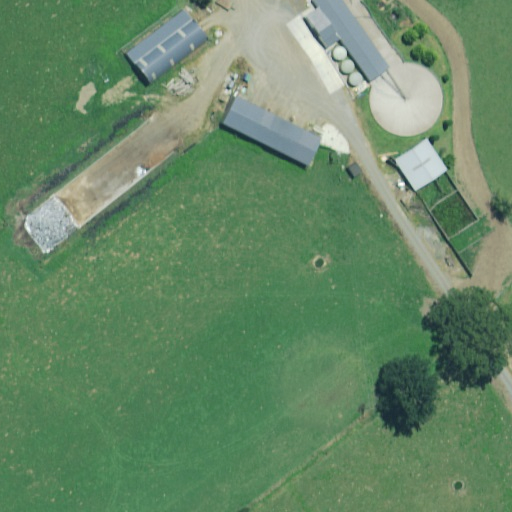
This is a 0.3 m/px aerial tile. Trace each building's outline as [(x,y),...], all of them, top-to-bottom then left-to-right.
[(388,69),(336,0),(313,0),(312,1),(317,8),(304,18),(328,49),(339,41),(370,82),(388,69)] [(210,42),(186,10),(126,55),(150,86),(210,42)] [(357,68),(340,45),(330,52),(347,75),(357,68)] [(305,133),(235,97),(221,124),(291,160),(305,133)] [(446,171),(426,140),(394,161),(414,191),(446,171)]
